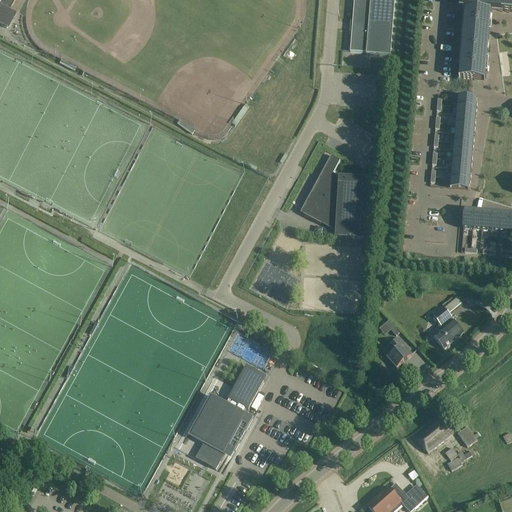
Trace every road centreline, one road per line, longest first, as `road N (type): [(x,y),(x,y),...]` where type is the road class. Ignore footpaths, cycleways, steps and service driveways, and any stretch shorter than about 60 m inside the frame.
road 1 (tertiary): [(274,511),(511,309)]
road 2 (residential): [(440,0),(423,203)]
road 3 (residential): [(423,203),(418,248),(450,251),(453,204)]
